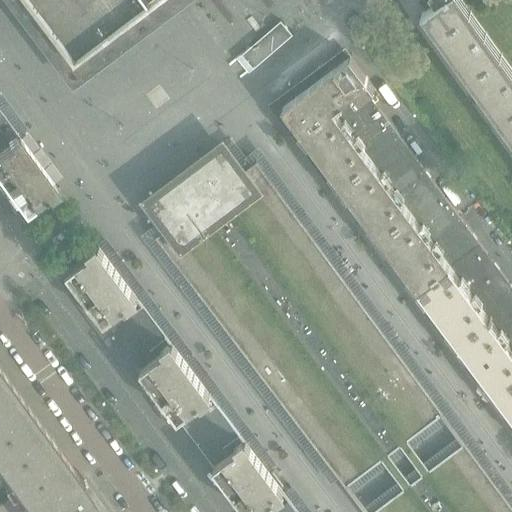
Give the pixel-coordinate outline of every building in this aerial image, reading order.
[(0,0),(0,36),(107,179),(253,68),(241,54),(238,51),(231,57),(229,53),(188,0),(0,0)] [(511,68),(462,0),(426,0),(431,6),(421,13),(422,14),(424,13),(441,37),(511,135),(511,68)] [(292,34),(280,20),(237,57),(249,71),(292,34)] [(401,137),(374,101),(371,97),(378,92),(353,58),(351,56),(351,55),(345,46),(269,103),(333,188),(401,137)] [(0,149),(18,136),(3,115),(5,114),(4,112),(0,115),(0,149)] [(56,181),(22,135),(18,136),(0,149),(0,178),(22,209),(39,197),(42,199),(54,190),(53,187),(55,185),(54,184),(56,181)] [(440,190),(401,137),(333,188),(372,241),(440,190)] [(301,219),(257,159),(241,172),(224,151),(182,182),(211,219),(220,213),(244,245),(252,256),(301,219)] [(211,219),(182,182),(157,202),(171,221),(171,222),(172,223),(169,225),(181,242),(211,219)] [(480,242),(440,190),(372,241),(411,293),(480,242)] [(193,283),(244,245),(220,213),(211,219),(181,242),(169,225),(156,235),(193,283)] [(300,277),(328,256),(301,219),(252,256),(270,280),(280,293),(300,277)] [(472,289),(499,269),(480,242),(411,293),(427,315),(452,297),(469,284),(472,289)] [(195,373),(114,266),(117,263),(104,245),(100,247),(99,245),(97,247),(93,243),(67,263),(69,268),(57,276),(106,342),(139,385),(149,377),(163,396),(153,404),(168,424),(178,417),(210,392),(209,391),(211,388),(199,372),(195,373)] [(270,280),(252,256),(244,245),(193,283),(229,331),(257,310),(247,297),(270,280)] [(346,280),(328,256),(300,277),(318,301),(346,280)] [(511,348),(511,285),(499,269),(472,289),(469,284),(452,297),(458,305),(433,324),(467,369),(492,350),(498,359),(511,348)] [(316,341),(364,304),(346,280),(318,301),(300,277),(280,293),(316,341)] [(316,341),(280,293),(270,280),(247,297),(257,310),(229,331),(265,379),(316,341)] [(334,365),(366,340),(382,328),(364,304),(316,341),(334,365)] [(400,352),(382,328),(366,340),(384,364),(400,352)] [(369,413),(376,408),(394,394),(406,385),(417,376),(400,352),(384,364),(366,340),(334,365),(352,389),(369,413)] [(283,403),(334,365),(316,341),(265,379),(283,403)] [(490,399),(511,383),(511,348),(498,359),(473,377),(490,399)] [(302,427),(352,389),(334,365),(283,403),(302,427)] [(105,511),(0,367),(0,478),(24,511),(105,511)] [(437,402),(417,376),(406,385),(431,418),(433,405),(434,404),(435,404),(435,405),(437,403),(437,402)] [(511,383),(490,399),(505,420),(511,415),(511,383)] [(431,418),(406,385),(394,394),(412,419),(407,422),(415,433),(430,421),(431,418)] [(320,450),(363,418),(369,413),(352,389),(302,427),(320,450)] [(245,439),(210,392),(178,417),(214,463),(245,439)] [(412,419),(394,394),(376,408),(402,442),(415,433),(407,422),(412,419)] [(376,408),(369,413),(363,418),(389,452),(402,442),(376,408)] [(389,452),(363,418),(320,450),(339,476),(340,476),(342,474),(341,474),(342,474),(343,472),(359,475),(389,452)] [(300,511),(282,488),(284,485),(272,469),(269,470),(261,459),(263,457),(260,453),(257,455),(245,439),(214,463),(250,511),(300,511)] [(437,492),(480,460),(471,449),(469,450),(469,451),(468,452),(452,450),(421,473),(437,492)] [(489,511),(508,498),(480,460),(437,492),(419,506),(423,511),(437,511),(443,508),(445,511),(489,511)] [(437,492),(421,473),(403,486),(419,506),(437,492)] [(423,511),(419,506),(403,486),(381,503),(379,511),(423,511)] [(511,511),(511,503),(508,498),(489,511),(511,511)]
